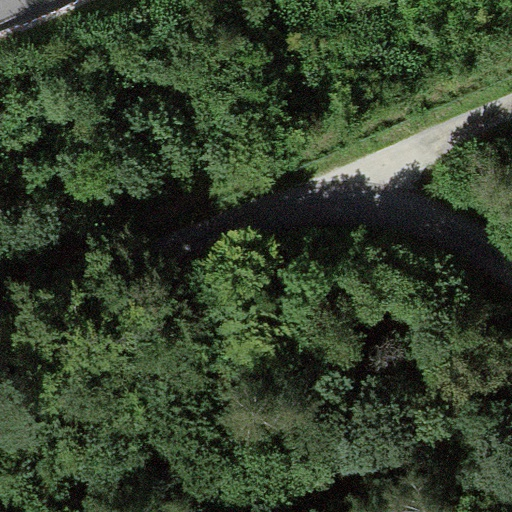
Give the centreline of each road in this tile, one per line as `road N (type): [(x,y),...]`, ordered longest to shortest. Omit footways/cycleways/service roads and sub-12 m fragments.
road 1 (track): [(511,119),(328,191),(0,338)]
road 2 (track): [(511,274),(458,234),(328,191)]
